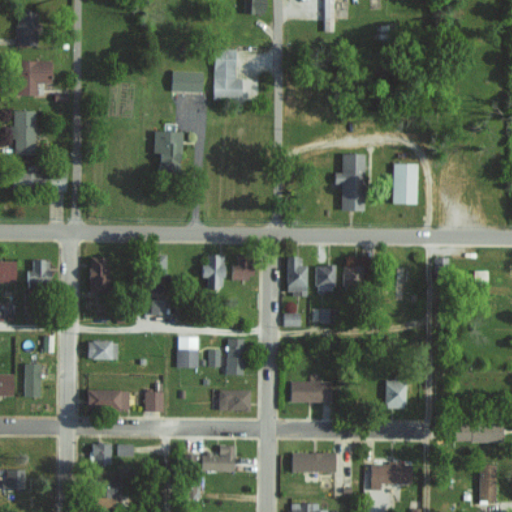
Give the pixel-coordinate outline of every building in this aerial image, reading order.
[(262,0),(239,0),(239,12),(262,12),(262,0)] [(330,0),(321,0),(322,30),(331,30),(330,0)] [(34,9),(13,10),(14,44),(35,43),(34,9)] [(211,98),(238,98),(239,77),(232,77),(233,47),(212,47),(211,98)] [(49,59),(14,58),(14,93),(34,93),(34,81),(48,81),(49,59)] [(200,70),(169,69),(168,89),(199,90),(200,70)] [(32,154),(32,108),(10,108),(10,153),(32,154)] [(156,152),(156,166),(178,167),(179,129),(151,129),(150,152),(156,152)] [(361,152),(339,151),(338,171),(332,170),(331,183),(338,183),(338,208),(361,209),(361,152)] [(389,202),(413,202),(414,161),(390,161),(389,202)] [(63,189),(63,171),(13,170),(12,187),(63,189)] [(163,252),(146,253),(148,289),(164,289),(163,252)] [(199,263),(198,276),(204,276),(204,286),(221,286),(221,253),(204,253),(204,264),(199,263)] [(228,263),(229,278),(249,278),(248,253),(234,253),(234,263),(228,263)] [(85,290),(103,290),(105,256),(87,255),(85,290)] [(284,293),(304,293),(304,264),(299,264),(299,255),(284,255),(284,293)] [(46,258),(30,258),(29,269),(24,268),(24,278),(46,278),(46,258)] [(14,260),(0,259),(0,280),(13,281),(14,260)] [(332,285),(332,263),(312,264),(313,286),(332,285)] [(340,281),(361,280),(360,264),(340,264),(340,281)] [(149,313),(163,313),(163,297),(149,297),(149,313)] [(318,321),(326,321),(327,307),(318,307),(318,321)] [(280,324),(298,325),(298,312),(281,311),(280,324)] [(41,350),(49,350),(50,334),(42,334),(41,350)] [(195,366),(195,335),(174,335),(173,366),(195,366)] [(240,373),(241,337),(225,336),(223,372),(240,373)] [(84,339),(84,358),(115,358),(115,340),(84,339)] [(217,365),(217,348),(206,348),(205,364),(217,365)] [(37,362),(21,362),(21,395),(37,395),(37,362)] [(0,393),(10,394),(10,372),(0,371),(0,393)] [(382,406),(402,407),(403,379),(383,378),(382,406)] [(328,401),(329,380),(287,379),(287,400),(328,401)] [(215,408),(247,409),(248,388),(216,387),(215,408)] [(127,410),(127,389),(84,388),(83,409),(127,410)] [(142,389),(141,409),(160,410),(161,389),(142,389)] [(499,440),(500,420),(451,418),(451,439),(499,440)] [(107,462),(108,442),(90,442),(89,461),(107,462)] [(130,442),(115,443),(115,456),(130,455),(130,442)] [(198,469),(231,470),(232,444),(216,443),(216,453),(199,452),(198,469)] [(289,469),(332,470),(332,451),(289,450),(289,469)] [(182,466),(193,466),(193,452),(182,452),(182,466)] [(367,462),(368,488),(378,488),(378,482),(409,482),(408,461),(367,462)] [(476,499),(492,499),(493,463),(476,463),(476,499)] [(22,468),(1,468),(2,487),(22,487),(22,468)] [(91,505),(111,505),(111,495),(118,495),(118,477),(92,476),(91,505)] [(307,501),(288,502),(287,511),(324,511),(324,508),(307,508),(307,501)]
